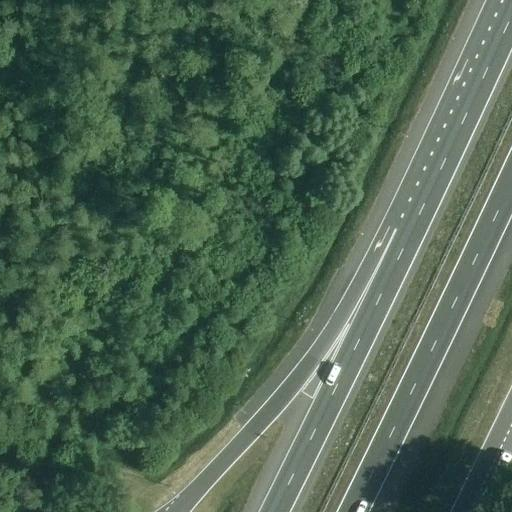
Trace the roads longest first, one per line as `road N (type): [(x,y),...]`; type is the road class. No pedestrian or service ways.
road 1 (motorway): [(432,186),(388,227),(331,332),(284,394),(177,511)]
road 2 (motorway): [(350,511),(511,176)]
road 3 (motorway): [(432,186),(274,511)]
road 4 (motorway): [(511,12),(432,186)]
